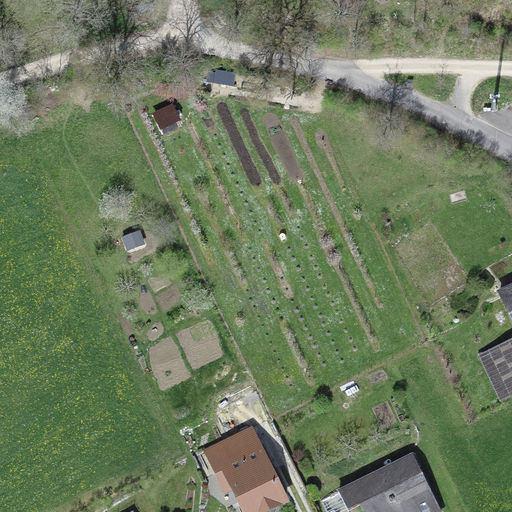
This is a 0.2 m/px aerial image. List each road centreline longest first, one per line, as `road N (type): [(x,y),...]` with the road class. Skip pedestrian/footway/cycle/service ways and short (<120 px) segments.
road 1 (track): [(511,68),(295,68),(170,43),(0,80)]
road 2 (residential): [(511,157),(427,109),(295,68)]
